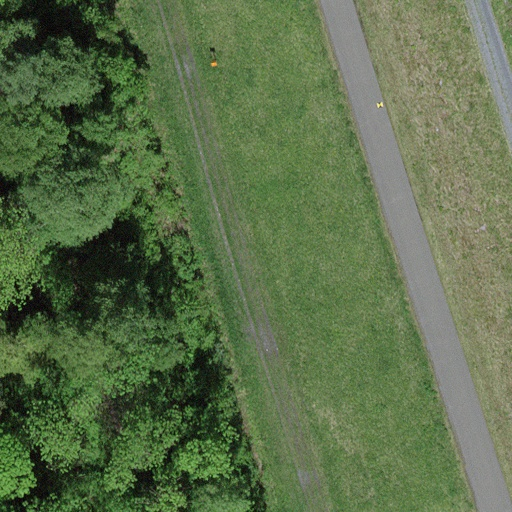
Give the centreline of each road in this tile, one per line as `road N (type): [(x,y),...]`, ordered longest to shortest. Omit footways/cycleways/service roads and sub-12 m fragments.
road 1 (track): [(338,0),(497,511)]
road 2 (track): [(175,0),(327,511)]
